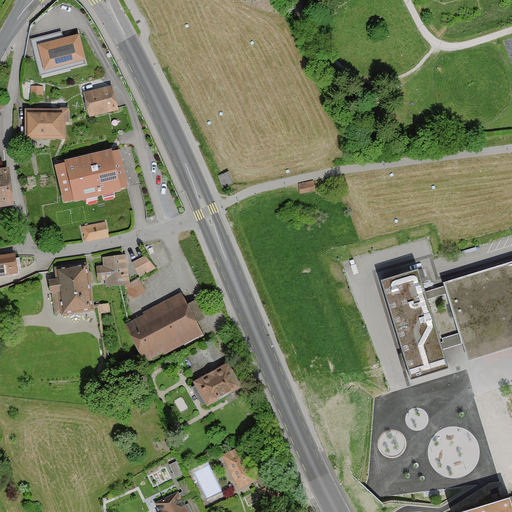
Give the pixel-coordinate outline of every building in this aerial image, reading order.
[(88,59),(81,29),(64,33),(63,28),(32,35),(40,71),(88,59)] [(44,88),(31,88),(32,103),(44,103),(44,88)] [(111,91),(86,97),(91,118),(116,112),(111,91)] [(71,111),(30,109),(29,141),(70,142),(71,111)] [(83,160),(66,163),(74,206),(131,195),(129,183),(141,181),(135,150),(104,156),(102,146),(81,150),(83,160)] [(0,207),(13,206),(8,171),(0,171),(0,207)] [(229,172),(218,176),(222,189),(233,185),(229,172)] [(314,183),(298,185),(300,195),(315,192),(314,183)] [(107,221),(82,227),(85,243),(111,238),(107,221)] [(0,253),(0,272),(0,273),(18,270),(17,269),(16,255),(15,251),(0,253)] [(129,281),(127,253),(102,256),(103,265),(98,266),(99,280),(107,279),(108,285),(124,284),(129,283),(129,281)] [(154,267),(148,254),(133,262),(139,275),(154,267)] [(92,311),(87,261),(56,264),(57,277),(51,278),(54,314),(92,311)] [(511,265),(427,291),(420,270),(378,282),(408,383),(451,370),(445,351),(464,346),(511,331),(511,265)] [(139,276),(129,281),(129,283),(124,284),(132,298),(147,290),(139,276)] [(182,295),(128,324),(148,362),(203,333),(182,295)] [(109,317),(110,307),(98,307),(97,317),(109,317)] [(511,349),(511,331),(464,346),(470,363),(511,349)] [(229,366),(195,385),(209,409),(242,390),(229,366)] [(239,452),(216,463),(231,494),(254,482),(239,452)] [(188,511),(179,492),(156,504),(160,511),(188,511)] [(511,511),(511,497),(511,495),(495,500),(454,511),(511,511)]
